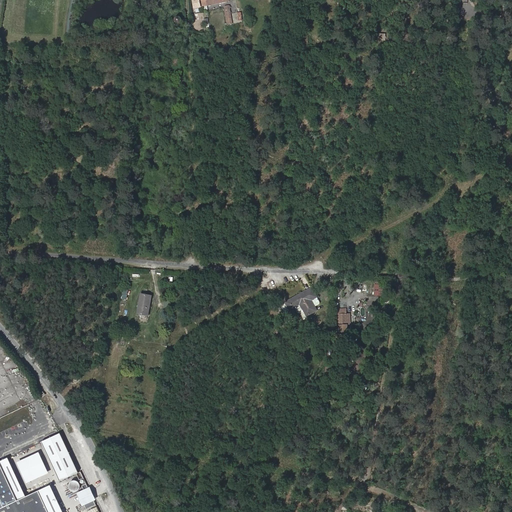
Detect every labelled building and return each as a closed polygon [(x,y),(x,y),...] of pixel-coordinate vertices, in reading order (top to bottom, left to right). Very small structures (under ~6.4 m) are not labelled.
[(488,38),(493,32),(485,25),(480,31),(488,38)] [(383,283),(375,283),(375,295),(382,296),(383,283)] [(302,293),(285,301),(290,309),(300,304),(307,315),(317,310),(315,305),(312,300),(318,297),(314,289),(303,295),(302,293)] [(147,315),(151,296),(141,294),(137,313),(147,315)] [(318,297),(312,300),(315,305),(321,302),(318,297)] [(299,305),(295,307),(301,316),(304,314),(299,305)] [(338,308),(339,329),(347,328),(347,324),(351,324),(350,313),(346,313),(346,308),(338,308)] [(78,473),(60,434),(41,442),(60,481),(76,474),(78,473)] [(49,474),(39,452),(17,462),(27,484),(49,474)] [(62,511),(50,486),(26,497),(8,458),(0,461),(0,511),(62,511)] [(66,487),(73,494),(80,487),(73,480),(66,487)] [(86,510),(96,505),(94,502),(93,499),(83,503),(86,510)]
